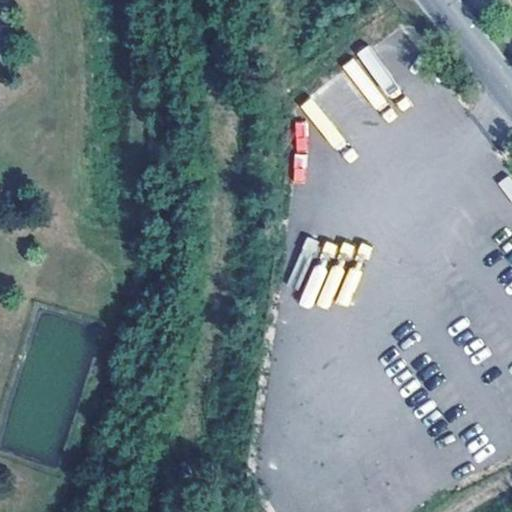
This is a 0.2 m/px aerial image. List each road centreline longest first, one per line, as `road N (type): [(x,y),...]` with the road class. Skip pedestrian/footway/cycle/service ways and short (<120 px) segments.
road 1 (track): [(202,0),(217,194),(201,348),(156,511)]
road 2 (unclassified): [(432,0),(511,101)]
